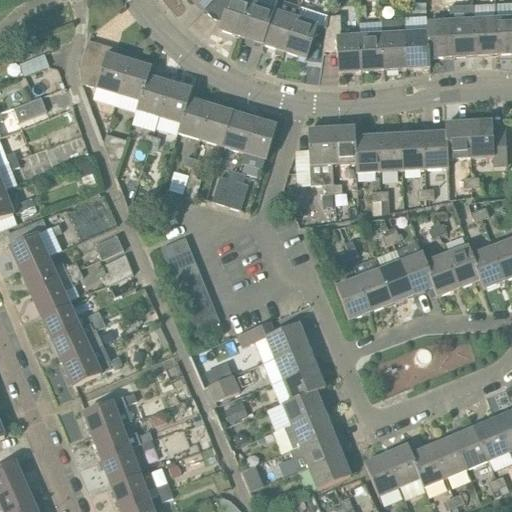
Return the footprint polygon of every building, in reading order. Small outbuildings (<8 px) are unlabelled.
[(191,0),(203,13),(210,6),(216,0),(186,0),(187,1),(190,0),(191,0)] [(240,39),(252,4),(239,0),(216,0),(210,6),(211,7),(219,15),(223,17),(218,31),(240,39)] [(262,46),(274,12),(252,4),(240,39),(262,46)] [(511,5),(495,7),(497,57),(511,56),(511,5)] [(403,6),(404,15),(412,15),(412,6),(403,6)] [(475,58),(497,57),(495,7),(472,8),(473,22),(475,58)] [(452,59),(475,58),(473,22),(472,8),(449,9),(450,23),(452,59)] [(284,54),(295,19),(274,12),(262,46),(284,54)] [(361,74),(359,36),(341,37),(340,18),(328,18),(323,52),(336,51),(337,75),(361,74)] [(295,19),(284,54),(306,61),(318,27),(295,19)] [(406,71),(404,34),(398,34),(397,23),(381,24),(382,35),(384,72),(406,71)] [(429,60),(452,59),(450,23),(427,24),(427,33),(429,60)] [(428,60),(429,60),(427,33),(404,34),(406,71),(429,70),(428,60)] [(361,74),(384,72),(382,35),(359,36),(361,74)] [(118,97),(128,63),(114,58),(116,51),(88,43),(80,70),(81,86),(118,97)] [(22,78),(47,69),(43,57),(18,67),(22,78)] [(148,79),(151,70),(128,63),(118,97),(139,104),(147,79),(148,79)] [(158,120),(169,85),(148,79),(147,79),(139,104),(135,114),(158,120)] [(158,120),(160,121),(180,127),(180,126),(181,127),(191,92),(169,85),(158,120)] [(199,143),(209,108),(189,102),(192,92),(191,92),(181,127),(180,126),(180,127),(177,137),(199,143)] [(40,99),(12,110),(18,125),(46,114),(40,99)] [(221,150),(232,115),(209,108),(199,143),(221,150)] [(243,157),(253,121),(232,115),(221,150),(243,157)] [(253,121),(243,157),(240,165),(262,171),(264,162),(265,163),(276,128),(253,121)] [(468,124),(469,161),(494,160),(494,167),(508,166),(506,133),(493,134),(492,123),(468,124)] [(447,162),(469,161),(468,124),(445,125),(446,135),(445,135),(446,161),(447,161),(447,162)] [(354,139),(355,139),(354,130),(330,131),(332,167),(356,166),(354,139)] [(333,187),(332,167),(330,131),(307,132),(308,154),(311,176),(311,188),(326,187),(326,196),(332,196),(334,196),(333,187)] [(448,172),(447,162),(447,161),(446,161),(445,135),(422,136),(424,173),(448,172)] [(402,174),(424,173),(422,136),(400,137),(402,174)] [(110,163),(116,141),(105,137),(103,147),(110,163)] [(152,139),(145,137),(142,145),(149,148),(152,139)] [(379,175),(402,174),(400,137),(377,138),(379,175)] [(356,176),(379,175),(377,138),(355,139),(354,139),(356,166),(356,176)] [(152,139),(149,148),(158,150),(160,141),(152,139)] [(4,166),(16,161),(14,155),(2,160),(4,166)] [(190,171),(193,161),(186,159),(183,169),(190,171)] [(16,161),(4,166),(8,174),(19,169),(16,161)] [(193,161),(190,171),(191,171),(188,179),(196,181),(201,164),(193,161)] [(96,184),(88,163),(76,167),(84,189),(96,184)] [(227,209),(237,175),(230,173),(227,181),(218,179),(211,204),(227,209)] [(237,175),(227,209),(239,212),(247,188),(242,186),(245,177),(237,175)] [(470,180),(471,189),(480,189),(479,180),(470,180)] [(333,187),(334,196),(342,196),(342,186),(333,187)] [(425,192),(426,201),(434,201),(434,192),(425,192)] [(4,193),(0,194),(0,222),(13,217),(9,205),(4,193)] [(372,203),(380,203),(380,194),(372,195),(372,203)] [(380,194),(380,203),(388,203),(388,194),(380,194)] [(332,196),(326,196),(322,196),(322,208),(332,208),(332,196)] [(23,213),(25,212),(35,209),(31,200),(20,205),(23,213)] [(380,203),(372,203),(373,219),(381,217),(380,203)] [(478,213),(481,222),(489,219),(485,210),(478,213)] [(475,224),(481,222),(478,213),(471,216),(475,224)] [(436,229),(439,238),(447,235),(443,226),(436,229)] [(62,236),(58,228),(47,234),(50,241),(52,240),(62,236)] [(432,241),(439,238),(436,229),(429,232),(432,241)] [(389,237),(393,245),(400,242),(397,234),(389,237)] [(48,261),(43,249),(38,236),(10,250),(20,274),(48,261)] [(386,248),(393,245),(389,237),(383,239),(386,248)] [(102,263),(124,253),(117,238),(96,248),(102,263)] [(166,263),(190,253),(185,241),(161,251),(166,263)] [(511,241),(492,249),(505,283),(511,280),(511,241)] [(347,253),(350,262),(358,259),(352,243),(345,246),(347,253)] [(425,265),(422,255),(421,255),(417,245),(395,253),(399,263),(413,297),(427,292),(431,301),(437,299),(425,265)] [(459,290),(479,282),(480,282),(471,258),(472,257),(468,247),(446,256),(459,290)] [(505,283),(492,249),(472,257),(469,247),(468,247),(472,257),(471,258),(480,282),(479,282),(480,282),(483,291),(505,283)] [(171,275),(195,265),(190,253),(166,263),(171,275)] [(343,264),(350,262),(347,253),(340,255),(343,264)] [(459,290),(446,256),(426,263),(422,254),(422,255),(425,265),(437,299),(459,290)] [(110,287),(133,278),(124,258),(102,267),(102,269),(106,277),(102,279),(106,289),(110,287)] [(31,295),(78,273),(75,265),(64,270),(62,266),(52,270),(48,261),(20,274),(31,295)] [(391,306),(413,297),(399,263),(378,271),(391,306)] [(176,287),(200,277),(195,265),(171,275),(176,287)] [(102,279),(106,277),(102,269),(95,272),(98,280),(100,279),(102,279)] [(370,314),(391,306),(378,271),(357,279),(370,314)] [(42,321),(70,308),(68,304),(79,299),(74,288),(72,289),(71,285),(82,280),(78,273),(31,295),(42,321)] [(181,299),(205,289),(200,277),(176,287),(181,299)] [(133,278),(110,287),(114,298),(137,289),(133,278)] [(348,322),(370,314),(357,279),(335,288),(348,322)] [(186,310),(210,300),(205,289),(181,299),(186,310)] [(190,322),(214,312),(210,300),(186,310),(190,322)] [(146,316),(155,311),(150,301),(141,306),(146,316)] [(52,344),(80,331),(75,320),(70,308),(42,321),(52,344)] [(214,312),(190,322),(196,335),(220,325),(214,312)] [(89,327),(102,321),(99,314),(88,318),(85,320),(89,327)] [(90,353),(91,355),(103,349),(96,333),(105,329),(102,321),(89,327),(80,331),(52,344),(62,365),(90,353)] [(273,362),(307,347),(298,325),(275,334),(271,324),(237,338),(242,351),(264,341),(273,362)] [(172,356),(160,329),(154,331),(166,358),(172,356)] [(282,383),(315,368),(307,347),(273,362),(282,383)] [(96,367),(91,355),(90,353),(62,365),(73,389),(122,367),(119,359),(108,364),(107,362),(96,367)] [(143,355),(136,354),(134,363),(141,364),(143,355)] [(291,404),(315,394),(324,390),(315,368),(282,383),(290,404),(291,403),(291,404)] [(214,405),(240,395),(233,378),(207,389),(214,405)] [(291,429),(324,415),(315,394),(291,404),(291,403),(290,404),(282,407),(291,429)] [(124,409),(136,405),(133,397),(121,401),(124,409)] [(92,440),(121,429),(112,404),(83,415),(92,440)] [(242,405),(224,412),(229,425),(247,419),(242,405)] [(162,414),(151,418),(156,429),(167,425),(162,414)] [(508,456),(511,454),(511,414),(494,422),(508,456)] [(300,450),(333,436),(324,415),(291,429),(285,431),(293,452),(300,450)] [(203,426),(199,417),(192,420),(196,429),(203,426)] [(488,465),(508,456),(494,422),(473,430),(488,465)] [(140,448),(151,443),(148,435),(137,439),(135,436),(125,440),(121,429),(92,440),(101,462),(130,452),(140,448)] [(467,473),(488,465),(473,430),(452,439),(467,473)] [(233,439),(237,449),(248,445),(246,438),(240,436),(233,439)] [(268,447),(276,444),(273,436),(264,440),(268,447)] [(308,471),(342,457),(333,436),(300,450),(293,452),(290,454),(293,462),(303,458),(308,471)] [(445,482),(467,473),(452,439),(431,448),(445,482)] [(151,443),(140,448),(142,454),(154,450),(151,443)] [(445,482),(431,448),(413,456),(409,447),(407,448),(411,457),(410,457),(420,482),(424,491),(445,482)] [(400,491),(420,482),(410,457),(411,457),(407,448),(385,457),(400,491)] [(111,490),(140,479),(130,452),(101,462),(111,490)] [(183,462),(187,477),(211,471),(206,455),(183,462)] [(342,457),(308,471),(317,492),(350,478),(342,457)] [(378,500),(400,491),(385,457),(364,466),(378,500)] [(0,498),(24,488),(14,464),(0,470),(0,498)] [(176,467),(170,469),(173,477),(180,474),(176,467)] [(251,494),(263,489),(255,469),(242,474),(251,494)] [(111,490),(119,511),(148,501),(140,479),(111,490)] [(495,483),(499,491),(506,488),(502,480),(495,483)] [(502,498),(499,491),(495,483),(487,486),(491,494),(494,501),(502,498)] [(169,492),(167,485),(155,490),(158,498),(170,493),(169,492)] [(24,488),(0,498),(0,508),(1,511),(33,511),(35,511),(24,488)] [(170,493),(158,498),(161,505),(173,501),(170,493)] [(453,500),(456,509),(464,505),(460,497),(453,500)] [(449,511),(456,509),(453,500),(446,503),(449,511)] [(119,511),(152,511),(148,501),(119,511)]
